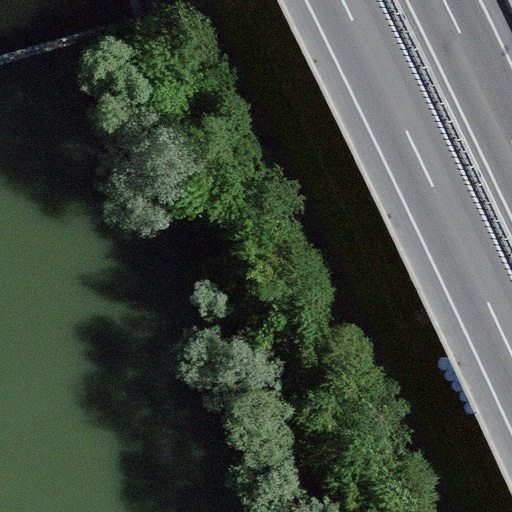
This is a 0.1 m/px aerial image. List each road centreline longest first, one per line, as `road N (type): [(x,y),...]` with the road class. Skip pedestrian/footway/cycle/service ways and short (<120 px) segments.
road 1 (motorway): [(342,0),(511,356)]
road 2 (motorway): [(511,140),(443,0)]
